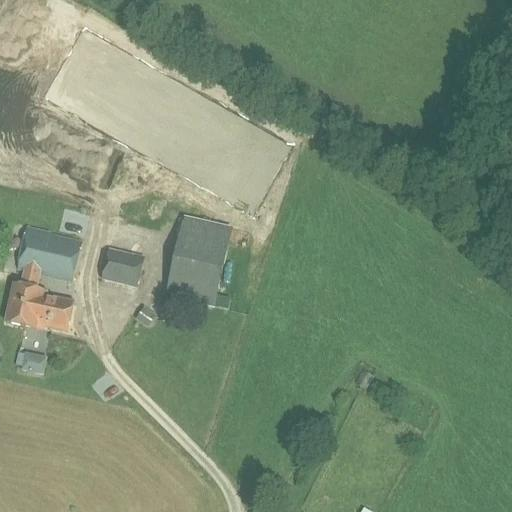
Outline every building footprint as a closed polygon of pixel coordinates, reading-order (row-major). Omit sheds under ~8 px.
[(214,308),(232,230),(184,219),(167,298),(214,308)] [(72,285),(83,243),(28,228),(18,270),(26,273),(41,277),(72,285)] [(108,251),(101,282),(137,290),(144,259),(108,251)] [(36,294),(41,277),(26,273),(22,288),(14,286),(5,322),(35,329),(36,325),(66,333),(73,305),(48,298),(49,297),(36,294)] [(156,317),(144,310),(137,321),(149,328),(156,317)]
